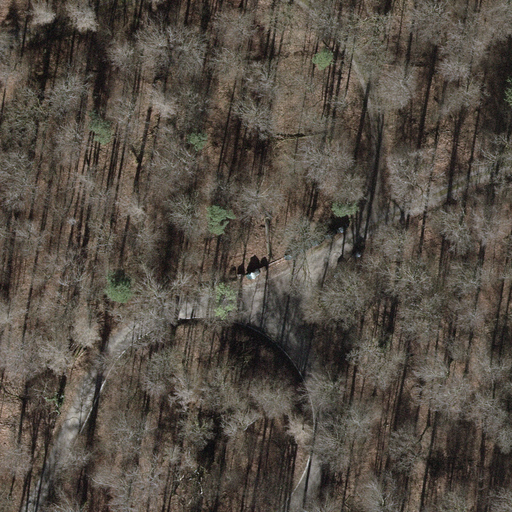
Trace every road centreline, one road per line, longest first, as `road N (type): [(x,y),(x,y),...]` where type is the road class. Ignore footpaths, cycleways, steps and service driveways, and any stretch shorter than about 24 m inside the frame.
road 1 (track): [(287,511),(325,459),(322,371),(298,335),(316,274),(359,233),(511,161)]
road 2 (track): [(312,0),(353,51),(381,121),(373,195),(359,233),(262,264),(165,311)]
road 3 (track): [(26,511),(105,359),(165,311),(256,310),(298,335)]
road 4 (track): [(0,49),(123,0)]
